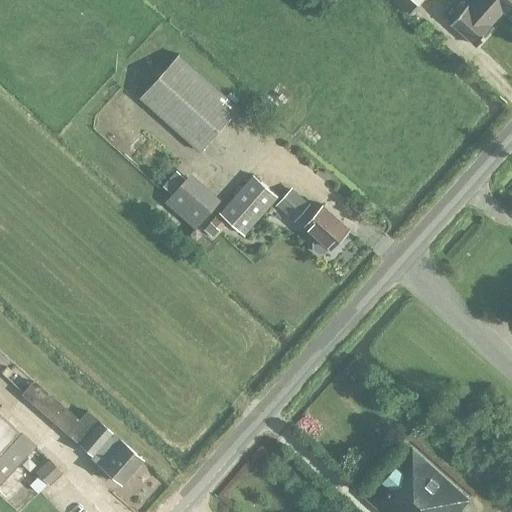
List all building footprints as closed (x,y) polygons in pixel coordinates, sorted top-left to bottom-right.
[(394,0),(411,14),(423,0),(394,0)] [(511,0),(474,0),(469,6),(468,5),(452,22),(477,45),(494,27),(491,25),(504,10),(511,16),(511,15),(511,0)] [(302,5),(301,10),(302,15),(306,19),(310,20),(315,19),(319,15),(320,10),(319,5),(315,2),(310,1),(306,2),(302,5)] [(141,96),(201,151),(240,108),(179,54),(141,96)] [(165,199),(196,227),(222,198),(191,171),(165,199)] [(245,234),(278,196),(254,174),(220,212),(245,234)] [(309,205),(291,189),(277,204),(295,221),(309,205)] [(305,224),(318,236),(313,242),(314,248),(318,253),(324,252),(330,247),(331,248),(350,228),(323,204),(305,224)] [(21,393),(77,444),(90,455),(90,456),(100,465),(97,469),(104,476),(108,472),(119,482),(140,459),(98,420),(41,370),(30,382),(21,393)] [(0,481),(36,442),(0,408),(0,481)] [(461,511),(470,503),(411,449),(366,498),(381,511),(461,511)] [(49,484),(62,471),(48,457),(34,470),(49,484)] [(27,461),(22,466),(28,471),(33,466),(27,461)]
